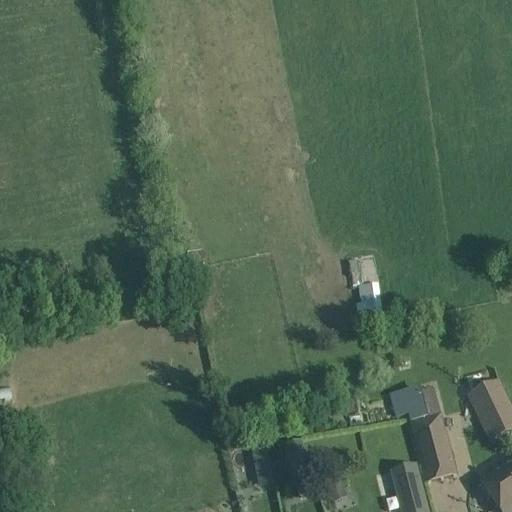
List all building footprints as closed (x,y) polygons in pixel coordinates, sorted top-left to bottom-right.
[(378,285),(356,288),(360,317),(381,315),(378,285)] [(417,373),(396,380),(399,389),(420,382),(417,373)] [(470,398),(491,444),(511,433),(511,412),(499,385),(470,398)] [(399,398),(404,415),(429,408),(425,391),(399,398)] [(360,401),(344,404),(347,416),(362,413),(360,401)] [(442,415),(412,423),(429,484),(456,477),(445,433),(444,434),(441,423),(444,422),(442,415)] [(302,444),(284,449),(295,482),(313,476),(302,444)] [(252,448),(253,485),(281,485),(281,468),(268,469),(268,448),(252,448)] [(511,511),(511,463),(481,485),(494,505),(499,511),(511,511)] [(335,474),(332,464),(315,470),(318,480),(335,474)] [(428,511),(417,467),(392,474),(401,511),(428,511)] [(326,489),(333,505),(349,498),(341,482),(326,489)]
